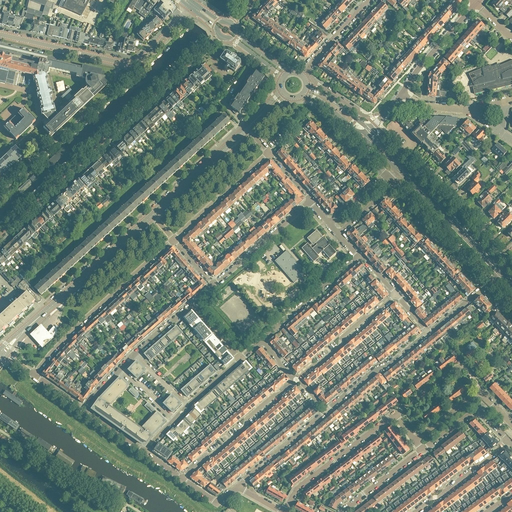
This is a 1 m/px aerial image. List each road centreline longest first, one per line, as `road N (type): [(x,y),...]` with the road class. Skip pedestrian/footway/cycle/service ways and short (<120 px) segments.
road 1 (residential): [(0,235),(219,35)]
road 2 (tertiary): [(0,34),(132,63),(190,8)]
road 3 (secondary): [(1,352),(151,215)]
road 4 (residential): [(32,375),(173,239)]
road 5 (residential): [(510,265),(400,151),(394,157)]
road 6 (residential): [(180,478),(296,379)]
road 7 (residential): [(84,409),(192,303)]
road 8 (residential): [(282,511),(298,487),(394,414)]
road 9 (residential): [(491,281),(395,183)]
road 10 (residential): [(145,452),(240,359)]
road 11 (residential): [(296,379),(395,294)]
road 12 (residential): [(173,239),(270,152)]
road 13 (secondary): [(151,215),(247,127)]
road 14 (residential): [(325,411),(427,333)]
road 15 (residential): [(261,340),(358,257)]
road 16 (residential): [(213,284),(309,202)]
road 17 (secondary): [(501,273),(417,187)]
